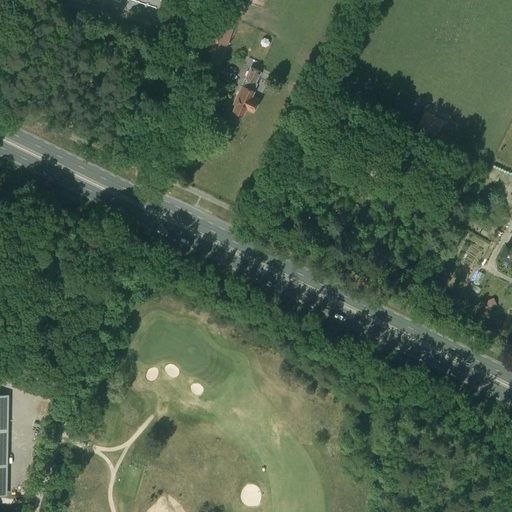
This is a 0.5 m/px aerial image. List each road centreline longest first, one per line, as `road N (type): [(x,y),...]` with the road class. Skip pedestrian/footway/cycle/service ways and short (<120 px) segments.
road 1 (primary): [(511,378),(0,127)]
road 2 (primary): [(0,147),(511,397)]
road 3 (unclassified): [(35,511),(107,286)]
road 4 (residential): [(140,160),(190,0)]
